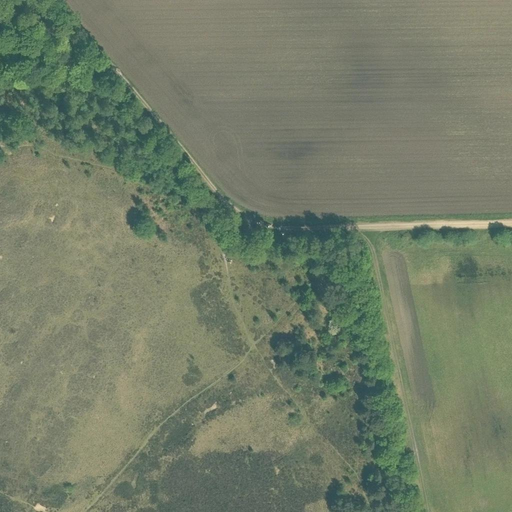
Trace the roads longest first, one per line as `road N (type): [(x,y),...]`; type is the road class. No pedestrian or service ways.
road 1 (track): [(356,228),(245,219),(223,203),(110,62)]
road 2 (track): [(511,224),(356,228)]
